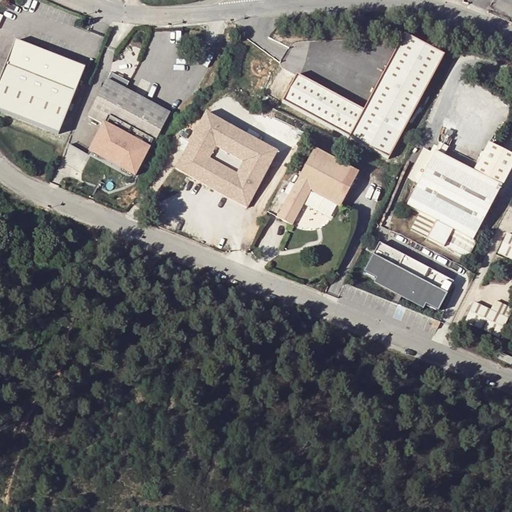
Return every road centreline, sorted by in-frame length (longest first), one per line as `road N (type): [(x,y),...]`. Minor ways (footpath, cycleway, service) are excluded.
road 1 (unclassified): [(511,384),(33,192),(0,171)]
road 2 (unclassified): [(84,0),(156,16),(261,2)]
